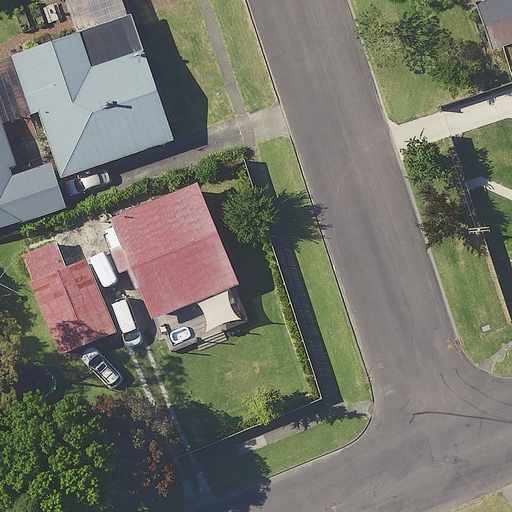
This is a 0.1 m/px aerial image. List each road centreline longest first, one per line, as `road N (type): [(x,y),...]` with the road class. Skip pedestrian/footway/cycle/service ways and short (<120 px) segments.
road 1 (residential): [(295,0),(444,454)]
road 2 (residential): [(444,454),(305,511)]
